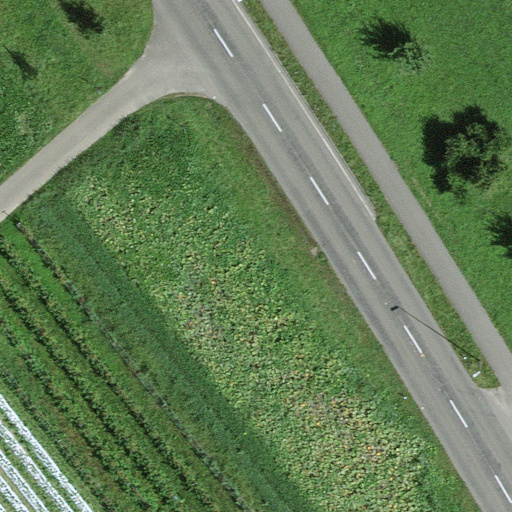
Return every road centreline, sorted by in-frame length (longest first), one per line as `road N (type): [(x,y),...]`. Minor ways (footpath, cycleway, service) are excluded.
road 1 (tertiary): [(195,0),(511,496)]
road 2 (track): [(0,203),(212,25)]
